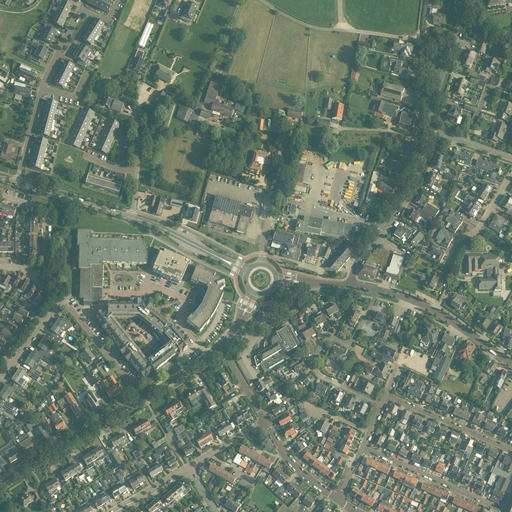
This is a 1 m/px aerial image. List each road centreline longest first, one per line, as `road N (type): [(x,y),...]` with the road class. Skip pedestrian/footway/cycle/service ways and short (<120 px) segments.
road 1 (residential): [(381,405),(314,369),(324,341),(355,341),(379,289)]
road 2 (residential): [(423,43),(307,25),(260,0)]
road 3 (tertiary): [(0,487),(143,397)]
road 4 (tertiary): [(511,365),(429,308),(379,289)]
road 5 (residential): [(500,508),(362,448)]
road 6 (residential): [(260,264),(293,124)]
road 7 (residential): [(423,142),(408,187),(354,265)]
road 8 (residential): [(511,449),(385,395)]
road 9 (residential): [(15,182),(54,55)]
road 10 (tertiary): [(247,272),(131,217)]
road 11 (residential): [(143,397),(63,300)]
road 12 (tertiary): [(131,217),(15,182)]
